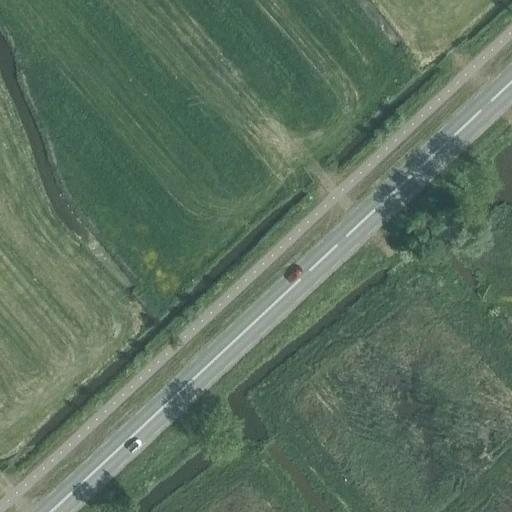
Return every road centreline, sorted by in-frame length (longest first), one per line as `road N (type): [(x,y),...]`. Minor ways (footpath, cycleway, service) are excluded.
road 1 (primary): [(55,511),(511,81)]
road 2 (track): [(135,0),(270,117),(398,265)]
